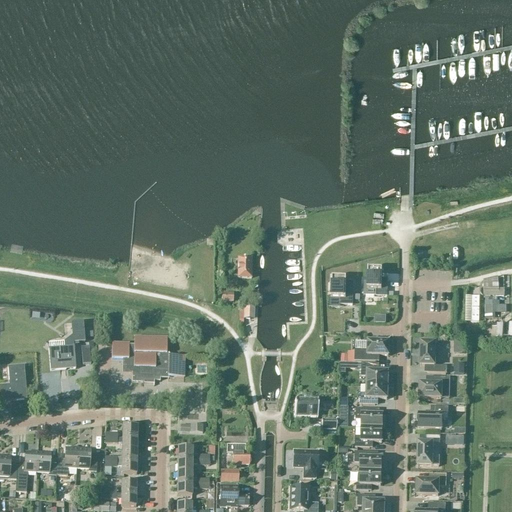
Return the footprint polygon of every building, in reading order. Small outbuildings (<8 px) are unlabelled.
[(251,280),(251,260),(238,260),(237,279),(251,280)] [(370,272),(369,281),(364,281),(363,297),(387,298),(388,280),(383,280),(384,272),(370,272)] [(342,308),(354,308),(355,293),(347,293),(348,281),(342,281),(342,278),(335,278),(335,280),(334,280),(334,287),(331,287),(331,295),(333,295),(333,301),(342,302),(342,308)] [(471,323),(479,323),(479,297),(471,297),(471,323)] [(253,320),(254,308),(244,308),(243,320),(253,320)] [(50,373),(75,370),(72,343),(84,342),(83,324),(71,325),(72,335),(65,344),(47,345),(50,373)] [(132,375),(132,384),(143,384),(143,382),(159,382),(160,377),(167,377),(167,378),(183,378),(183,358),(168,358),(168,354),(166,354),(166,339),(134,339),(134,347),(128,346),(128,345),(111,345),(111,361),(122,361),(122,375),(132,375)] [(378,359),(390,359),(390,345),(369,344),(369,353),(356,353),(356,364),(378,365),(378,359)] [(435,344),(421,344),(420,367),(428,367),(428,374),(447,375),(447,368),(434,367),(435,344)] [(90,366),(89,348),(81,348),(82,366),(90,366)] [(366,378),(365,386),(387,387),(387,373),(376,373),(376,365),(361,364),(360,378),(366,378)] [(464,366),(454,366),(453,375),(463,375),(464,366)] [(23,367),(16,367),(7,368),(9,386),(0,386),(0,402),(26,401),(23,367)] [(432,385),(419,385),(419,392),(418,392),(418,398),(419,398),(419,399),(441,400),(441,386),(446,386),(446,379),(432,378),(432,385)] [(333,382),(323,382),(324,393),(328,393),(327,388),(333,388),(333,382)] [(387,387),(365,386),(365,394),(360,394),(359,406),(374,406),(375,400),(386,401),(387,387)] [(348,400),(340,399),(339,407),(348,408),(348,400)] [(317,401),(295,401),(294,418),(317,419),(317,401)] [(434,415),(419,415),(419,416),(417,416),(417,422),(418,422),(418,429),(441,430),(442,421),(448,421),(448,408),(434,408),(434,415)] [(363,422),(362,430),(383,430),(384,418),(372,417),(372,411),(357,411),(357,422),(363,422)] [(336,422),(321,421),(321,430),(336,430),(336,422)] [(200,434),(200,426),(186,427),(186,435),(200,434)] [(122,428),(122,435),(122,440),(136,440),(137,428),(122,428)] [(383,430),(362,430),(362,439),(356,439),(356,450),(371,450),(371,444),(383,445),(383,430)] [(426,444),(418,444),(417,467),(439,468),(439,457),(432,457),(432,445),(440,445),(440,438),(426,437),(426,444)] [(136,440),(122,440),(121,452),(136,452),(136,440)] [(249,467),(249,455),(245,455),(244,447),(226,447),(226,456),(232,456),(232,467),(249,467)] [(177,462),(209,462),(209,457),(192,457),(192,450),(177,449),(177,462)] [(56,461),(55,479),(56,479),(56,478),(67,479),(67,471),(75,472),(76,452),(65,451),(64,461),(56,461)] [(76,452),(75,472),(88,473),(96,473),(97,459),(90,458),(90,453),(76,452)] [(136,452),(121,452),(121,459),(105,459),(105,463),(136,464),(136,452)] [(16,482),(15,482),(15,494),(26,494),(27,475),(35,475),(37,454),(25,453),(24,465),(17,465),(16,480),(16,482)] [(317,453),(293,453),(293,469),(303,470),(302,481),(314,481),(315,470),(316,470),(317,453)] [(37,454),(35,475),(48,476),(48,479),(55,479),(56,461),(50,460),(50,455),(37,454)] [(361,465),(361,473),(382,473),(382,461),(370,460),(371,454),(356,454),(355,465),(361,465)] [(8,481),(15,482),(16,482),(16,480),(17,465),(10,464),(10,459),(0,458),(0,478),(8,479),(8,481)] [(209,467),(209,462),(177,462),(177,473),(191,474),(192,467),(209,467)] [(136,464),(105,463),(105,468),(116,469),(116,468),(121,468),(121,476),(136,476),(136,464)] [(191,480),(191,474),(177,473),(177,485),(209,486),(209,481),(191,480)] [(221,483),(238,483),(238,473),(221,474),(221,483)] [(382,473),(361,473),(361,486),(357,486),(357,493),(369,494),(370,487),(381,488),(382,473)] [(432,482),(417,482),(417,484),(415,483),(415,490),(416,490),(416,496),(438,497),(438,488),(446,489),(446,476),(432,475),(432,482)] [(121,484),(121,496),(135,496),(136,484),(121,484)] [(209,491),(209,486),(177,485),(176,497),(191,497),(191,491),(209,491)] [(237,487),(220,487),(219,508),(237,509),(237,507),(248,508),(248,497),(237,497),(237,487)] [(308,489),(290,488),(289,511),(317,511),(317,505),(307,505),(308,489)] [(60,501),(61,493),(53,492),(53,501),(60,501)] [(116,496),(104,496),(99,496),(99,500),(121,501),(120,508),(135,508),(135,496),(121,496),(116,496)] [(364,508),(363,511),(384,511),(385,504),(373,503),(373,497),(358,497),(358,508),(364,508)]
